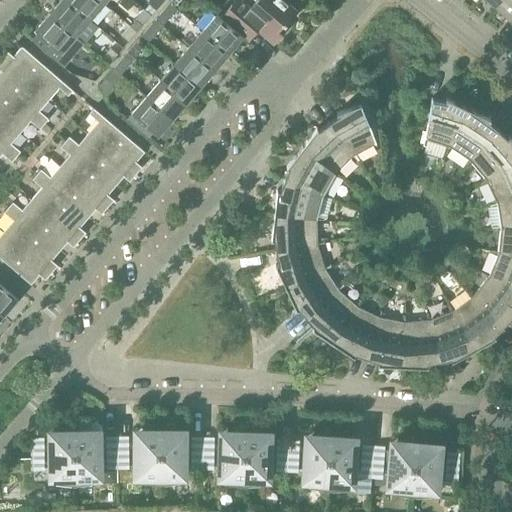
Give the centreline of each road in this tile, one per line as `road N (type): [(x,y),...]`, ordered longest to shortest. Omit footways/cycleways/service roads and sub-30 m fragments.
road 1 (residential): [(504,413),(116,395),(68,367)]
road 2 (residential): [(294,77),(252,79),(32,337)]
road 3 (residential): [(68,367),(287,106),(294,77)]
